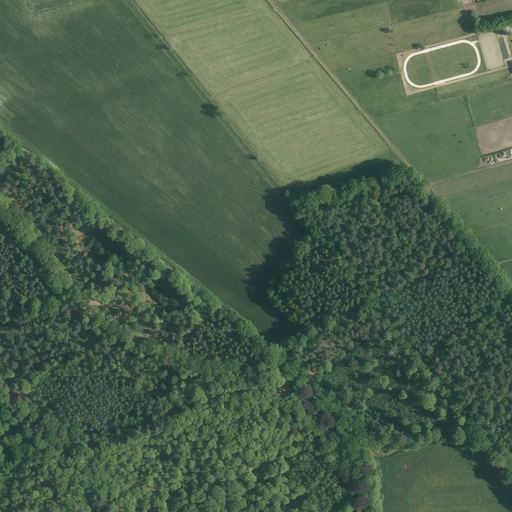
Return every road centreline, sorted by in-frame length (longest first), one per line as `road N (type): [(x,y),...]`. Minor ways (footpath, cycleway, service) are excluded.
road 1 (track): [(344,511),(320,446),(261,371),(202,367),(111,329),(0,205)]
road 2 (track): [(511,285),(270,0)]
road 3 (track): [(478,247),(229,371)]
